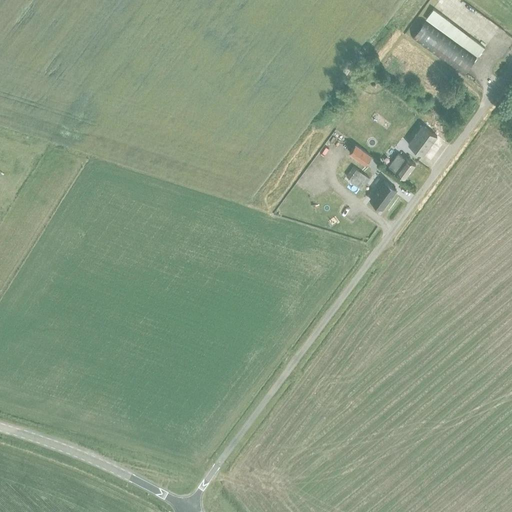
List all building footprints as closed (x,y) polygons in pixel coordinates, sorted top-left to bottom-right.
[(464,45),(478,56),(485,46),(434,8),(426,18),(439,28),(463,46),(464,45)] [(412,36),(463,75),(476,58),(425,19),(412,36)] [(408,143),(422,154),(436,135),(422,124),(408,143)] [(349,152),(365,164),(372,155),(356,144),(349,152)] [(388,166),(405,178),(415,164),(405,157),(404,158),(398,153),(388,166)] [(353,166),(346,176),(352,180),(351,181),(351,182),(360,170),(353,166)] [(351,182),(356,185),(364,174),(360,170),(351,182)] [(364,174),(356,185),(361,189),(369,178),(364,174)] [(384,180),(370,199),(382,208),(396,189),(384,180)]
